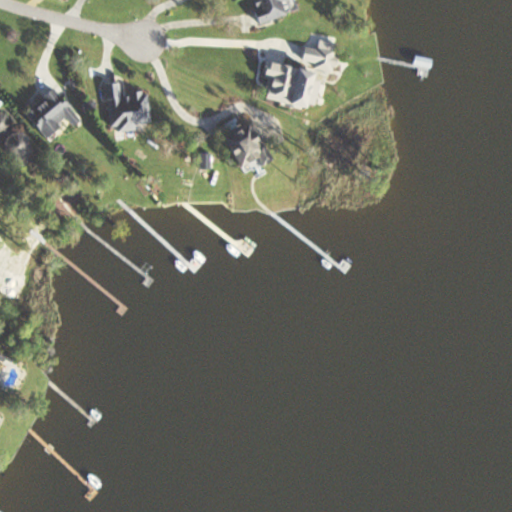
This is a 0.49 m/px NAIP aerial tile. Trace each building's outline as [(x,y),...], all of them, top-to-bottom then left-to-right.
[(283,16),(279,0),(280,0),(251,0),(252,1),(248,3),(254,23),(283,16)] [(256,98),(303,108),(311,72),(265,62),(256,98)] [(113,131),(149,126),(144,90),(119,93),(118,82),(107,83),(113,131)] [(43,139),(73,115),(50,87),(21,110),(43,139)] [(0,115),(0,130),(8,126),(2,114),(0,115)] [(246,122),(219,137),(239,175),(266,160),(246,122)]
